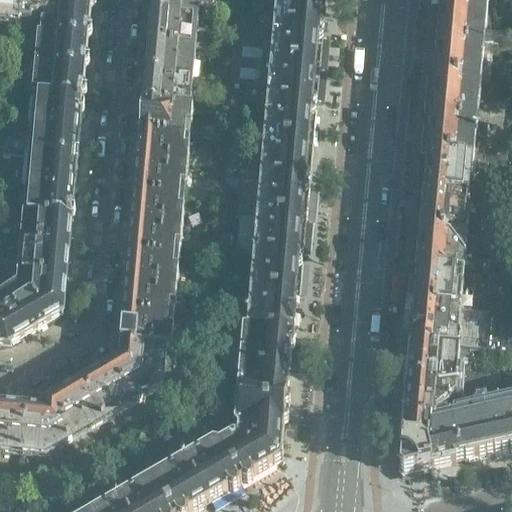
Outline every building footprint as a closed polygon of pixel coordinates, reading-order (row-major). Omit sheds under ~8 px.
[(20,21),(21,0),(0,0),(0,20),(20,23),(20,21)] [(51,10),(51,0),(21,0),(20,21),(32,22),(33,19),(38,20),(40,18),(46,18),(47,10),(51,10)] [(92,0),(51,0),(51,10),(91,14),(91,11),(94,8),(95,3),(92,0)] [(194,23),(196,2),(200,2),(199,0),(152,0),(151,19),(194,23)] [(316,73),(322,0),(281,0),(280,15),(276,14),(273,47),(277,48),(275,69),(316,73)] [(443,0),(443,6),(482,10),(482,0),(443,0)] [(480,28),(482,10),(443,6),(440,43),(483,47),(485,28),(480,28)] [(91,14),(51,10),(47,10),(46,18),(44,40),(88,44),(89,41),(92,38),(92,33),(89,30),(91,14)] [(235,26),(236,18),(225,17),(224,25),(235,26)] [(192,43),(194,23),(151,19),(148,48),(195,53),(196,44),(192,43)] [(235,34),(235,27),(235,26),(224,25),(224,33),(235,34)] [(87,60),(88,44),(44,40),(42,39),(40,69),(86,74),(86,71),(89,68),(89,63),(87,60)] [(475,85),(477,64),(482,64),(483,47),(440,43),(436,82),(475,85)] [(189,82),(191,61),(194,62),(195,53),(148,48),(145,78),(189,82)] [(84,90),(86,74),(40,69),(37,99),(39,99),(83,103),(83,100),(86,98),(87,93),(84,90)] [(310,149),(316,73),(275,69),(273,91),(269,90),(268,107),(266,123),(270,124),(269,145),(310,149)] [(248,101),(250,75),(231,73),(231,78),(230,86),(229,94),(228,103),(242,105),(242,101),(248,101)] [(230,86),(231,78),(220,77),(219,85),(230,86)] [(187,103),(189,82),(145,78),(143,108),(190,113),(191,103),(187,103)] [(473,107),(475,85),(436,82),(433,121),(476,125),(478,107),(473,107)] [(229,94),(230,86),(219,85),(218,93),(229,94)] [(82,117),(84,115),(85,108),(83,105),(83,103),(39,99),(36,129),(80,133),(82,117)] [(193,113),(190,113),(143,108),(140,138),(184,142),(185,130),(191,130),(193,113)] [(468,163),(470,141),(474,142),(476,125),(433,121),(429,159),(468,163)] [(78,163),(80,133),(36,129),(34,159),(78,163)] [(225,146),(225,141),(225,138),(214,137),(214,145),(225,146)] [(187,173),(189,155),(183,155),(184,142),(140,138),(140,140),(137,142),(137,149),(139,152),(137,168),(187,173)] [(224,154),(225,146),(214,145),(213,153),(224,154)] [(303,225),(310,149),(269,145),(267,167),(263,166),(260,200),(264,200),(262,221),(303,225)] [(75,193),(78,163),(34,159),(31,189),(75,193)] [(466,184),(468,163),(429,159),(426,198),(469,202),(471,185),(466,184)] [(186,190),(187,173),(137,168),(135,198),(179,202),(180,190),(186,190)] [(73,209),(75,193),(31,189),(28,219),(72,223),(72,221),(75,219),(76,212),(73,209)] [(219,206),(220,198),(209,197),(208,205),(219,206)] [(182,233),(184,215),(177,215),(179,202),(135,198),(132,228),(182,233)] [(461,241),(463,219),(467,220),(469,202),(426,198),(422,237),(461,241)] [(218,214),(219,206),(208,205),(207,213),(218,214)] [(69,253),(72,223),(28,219),(27,233),(23,233),(21,248),(69,253)] [(296,301),(303,225),(262,221),(260,243),(256,243),(253,276),(257,276),(255,298),(296,301)] [(180,250),(182,233),(132,228),(129,258),(173,262),(174,250),(180,250)] [(459,262),(461,241),(422,237),(418,276),(462,280),(463,263),(459,262)] [(67,283),(69,253),(21,248),(20,264),(24,265),(23,279),(67,283)] [(214,266),(214,258),(204,257),(203,265),(214,266)] [(177,293),(178,275),(172,275),(173,262),(129,258),(126,288),(177,293)] [(213,274),(214,266),(203,265),(202,273),(213,274)] [(511,284),(511,267),(505,267),(503,284),(511,284)] [(454,318),(456,297),(460,297),(462,280),(418,276),(415,315),(454,318)] [(64,317),(67,283),(23,279),(22,291),(31,296),(49,326),(64,317)] [(511,284),(503,284),(499,322),(511,323),(511,284)] [(175,310),(177,293),(126,288),(124,318),(168,322),(169,310),(175,310)] [(49,326),(31,296),(22,291),(21,291),(13,296),(11,292),(0,297),(0,302),(23,341),(49,326)] [(292,343),(293,336),(295,336),(296,320),(294,320),(296,301),(255,298),(253,319),(249,319),(246,358),(242,358),(240,373),(289,377),(291,354),(294,353),(295,345),(292,343)] [(23,341),(0,302),(0,349),(8,350),(23,341)] [(511,323),(499,322),(454,318),(415,315),(414,330),(412,330),(411,346),(412,346),(412,350),(454,354),(454,355),(511,359),(511,323)] [(208,326),(209,318),(198,317),(197,325),(208,326)] [(171,353),(173,335),(167,335),(168,322),(124,318),(124,321),(121,323),(120,330),(123,332),(121,348),(163,352),(171,353)] [(208,334),(208,326),(197,325),(197,333),(208,334)] [(159,389),(163,352),(121,348),(120,363),(111,368),(127,395),(131,392),(137,402),(159,389)] [(451,391),(454,355),(454,354),(412,350),(408,387),(425,389),(426,378),(437,379),(436,390),(451,391)] [(501,388),(498,378),(496,367),(485,370),(488,380),(490,391),(501,388)] [(138,404),(137,402),(131,392),(127,395),(111,368),(82,385),(104,423),(138,404)] [(287,402),(289,377),(240,373),(239,388),(243,388),(241,411),(286,415),(286,413),(290,411),(290,404),(287,402)] [(450,403),(451,391),(436,390),(437,379),(426,378),(425,389),(408,387),(408,390),(414,390),(414,394),(408,395),(405,424),(429,426),(430,426),(438,425),(435,415),(450,403)] [(490,391),(488,380),(477,383),(480,393),(490,391)] [(104,423),(82,385),(52,402),(68,429),(63,432),(70,443),(104,423)] [(482,405),(480,393),(468,396),(470,407),(482,405)] [(63,432),(68,429),(52,402),(44,407),(43,413),(27,412),(23,456),(45,458),(70,443),(63,432)] [(511,453),(511,407),(484,414),(494,458),(511,453)] [(0,453),(23,456),(27,412),(0,409),(0,453)] [(282,453),(285,429),(288,427),(289,421),(286,418),(286,415),(241,411),(238,442),(244,443),(250,450),(282,453)] [(494,458),(484,414),(451,422),(461,465),(494,458)] [(461,465),(451,422),(438,425),(430,426),(429,426),(426,463),(428,473),(461,465)] [(426,463),(429,426),(405,424),(405,427),(406,427),(405,431),(404,431),(401,472),(407,477),(428,473),(426,463)] [(285,466),(284,466),(283,465),(282,464),(282,463),(282,462),(282,459),(282,453),(250,450),(244,443),(238,442),(235,444),(230,443),(220,449),(243,489),(243,488),(248,490),(253,486),(254,482),(277,468),(279,468),(280,468),(282,468),(283,469),(285,466)] [(243,489),(220,449),(200,461),(197,457),(185,464),(210,507),(212,506),(230,496),(234,498),(239,495),(239,490),(241,490),(243,489)] [(202,511),(210,507),(185,464),(172,472),(174,475),(155,487),(169,511),(202,511)] [(169,511),(155,487),(135,499),(132,495),(120,502),(125,511),(169,511)] [(56,510),(54,500),(43,499),(42,509),(56,510)] [(125,511),(120,502),(107,509),(108,511),(125,511)]
